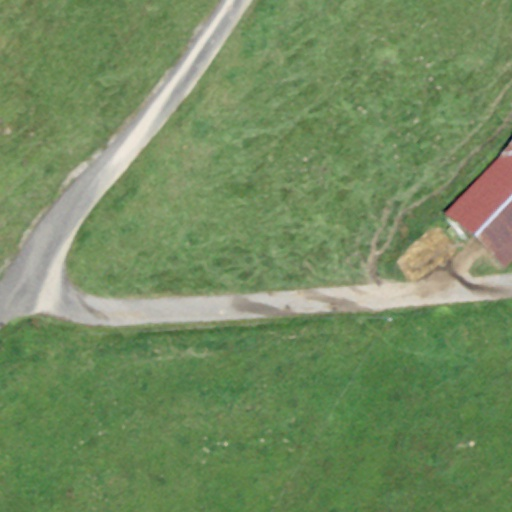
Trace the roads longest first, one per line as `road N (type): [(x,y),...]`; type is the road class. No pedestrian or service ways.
road 1 (track): [(21,294),(89,313),(227,314),(359,313),(511,291)]
road 2 (track): [(235,0),(0,317)]
